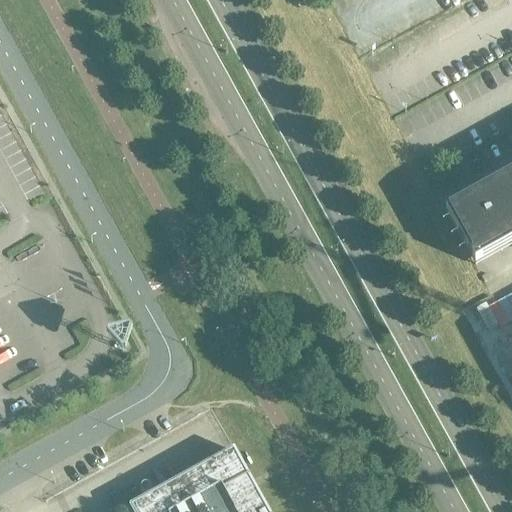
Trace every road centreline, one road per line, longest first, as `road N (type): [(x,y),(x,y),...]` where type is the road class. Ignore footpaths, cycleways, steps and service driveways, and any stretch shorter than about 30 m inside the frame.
road 1 (secondary): [(504,511),(219,0)]
road 2 (secondary): [(171,0),(453,511)]
road 3 (unclassified): [(0,479),(158,390),(170,357),(0,43)]
